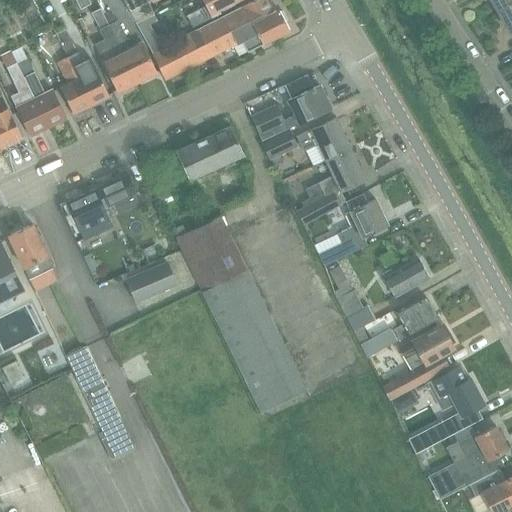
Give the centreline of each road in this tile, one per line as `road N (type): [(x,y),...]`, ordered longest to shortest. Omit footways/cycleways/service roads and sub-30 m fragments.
road 1 (residential): [(137,130),(324,499)]
road 2 (unknown): [(31,183),(139,431),(147,511)]
road 3 (residential): [(511,323),(338,29)]
road 4 (tertiary): [(137,130),(338,29)]
road 5 (tertiary): [(0,198),(137,130)]
road 6 (residential): [(511,115),(438,0)]
